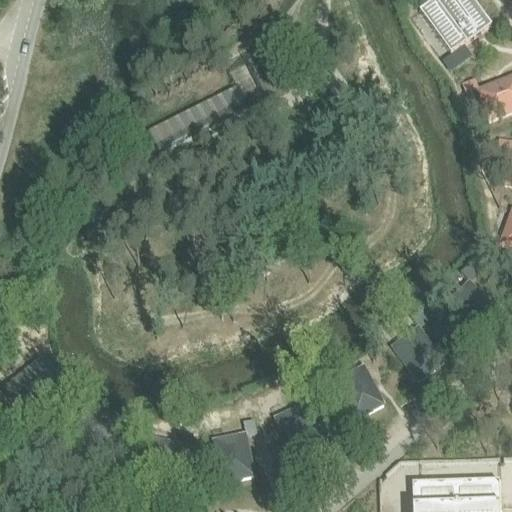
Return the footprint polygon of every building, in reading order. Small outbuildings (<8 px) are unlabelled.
[(492,26),(473,0),(437,0),(420,13),(451,56),(492,26)] [(489,123),(511,114),(511,78),(477,92),(489,123)] [(241,93),(154,137),(163,155),(250,111),(241,93)] [(511,154),(511,150),(511,141),(499,141),(498,153),(511,154)] [(511,215),(501,247),(511,250),(511,215)] [(446,308),(476,338),(500,315),(470,285),(446,308)] [(393,350),(419,384),(445,364),(419,330),(393,350)] [(41,362),(2,392),(25,421),(64,391),(41,362)] [(335,384),(355,422),(384,407),(364,369),(335,384)] [(276,421),(294,459),(323,445),(305,407),(276,421)] [(89,413),(67,450),(95,467),(117,430),(89,413)] [(214,443),(223,485),(255,478),(246,437),(214,443)] [(148,440),(140,482),(172,488),(180,446),(148,440)] [(500,511),(500,485),(413,488),(413,511),(500,511)]
